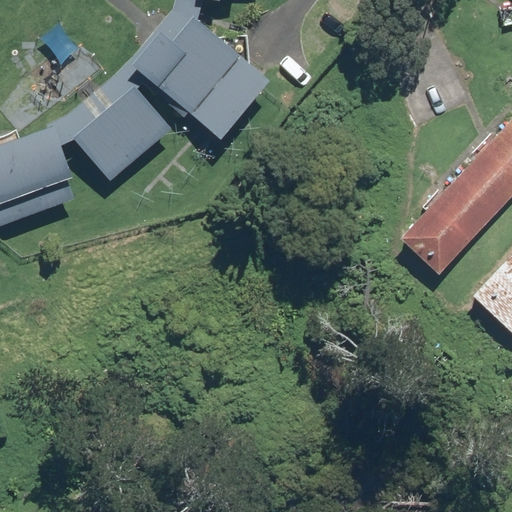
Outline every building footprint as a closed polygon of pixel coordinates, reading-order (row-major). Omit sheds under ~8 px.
[(270,78),(182,6),(134,64),(222,136),(270,78)] [(171,127),(136,84),(73,134),(108,178),(171,127)] [(511,191),(511,113),(398,237),(437,273),(511,191)] [(0,222),(77,195),(51,125),(0,143),(0,222)] [(511,251),(474,292),(511,326),(511,251)]
